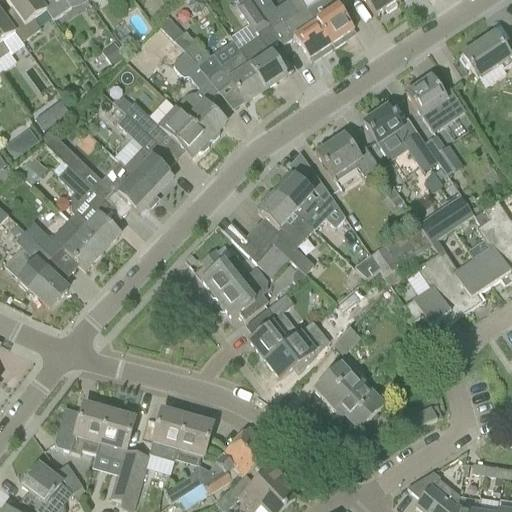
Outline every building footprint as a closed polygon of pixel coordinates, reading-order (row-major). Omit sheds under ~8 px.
[(34,0),(2,0),(13,16),(4,23),(0,17),(0,18),(21,47),(39,34),(32,23),(44,15),(51,25),(52,25),(34,0)] [(80,0),(83,2),(81,0),(34,0),(52,25),(70,11),(64,0),(80,0)] [(266,30),(263,26),(246,0),(239,0),(234,3),(237,8),(234,10),(253,39),(266,30)] [(264,0),(246,0),(263,26),(266,30),(277,46),(280,51),(293,43),(308,65),(318,58),(320,61),(331,54),(329,50),(330,50),(306,14),(300,5),(296,0),(293,0),(287,4),(273,13),(264,0)] [(328,0),(326,0),(306,14),(330,50),(333,53),(344,46),(341,42),(352,35),(336,12),(328,0)] [(394,7),(395,6),(391,0),(360,0),(374,20),(384,14),(386,17),(396,10),(394,7)] [(190,2),(187,9),(191,16),(199,15),(203,8),(198,1),(190,2)] [(0,62),(8,57),(10,59),(22,50),(20,47),(21,47),(0,18),(0,62)] [(184,35),(171,46),(175,49),(189,63),(196,73),(212,91),(225,80),(233,92),(244,108),(245,108),(244,107),(263,94),(232,48),(212,61),(209,64),(192,43),(191,44),(184,35)] [(493,39),(458,62),(459,63),(462,61),(478,85),(499,71),(502,75),(511,68),(511,66),(504,56),(493,39)] [(285,81),(266,53),(258,40),(237,53),(233,48),(232,48),(263,94),(283,81),(284,82),(285,81)] [(194,71),(181,56),(172,46),(165,58),(172,64),(172,65),(171,68),(172,72),(177,78),(181,80),(185,79),(197,93),(192,98),(187,98),(183,100),(178,106),(176,110),(176,115),(208,146),(209,145),(213,145),(218,139),(218,135),(216,133),(222,127),(223,127),(224,127),(203,107),(215,95),(212,91),(195,71),(194,71)] [(141,79),(154,65),(140,52),(127,66),(141,79)] [(440,99),(429,82),(404,98),(430,138),(463,116),(449,94),(440,99)] [(145,138),(154,128),(132,107),(123,117),(124,118),(145,138)] [(421,176),(435,167),(406,124),(398,129),(385,111),(384,112),(385,112),(375,119),(370,118),(364,122),(364,126),(363,127),(362,126),(361,127),(388,167),(389,166),(387,163),(404,151),(421,176)] [(208,146),(176,115),(175,114),(158,132),(190,162),(191,161),(190,161),(196,155),(198,156),(202,156),(208,150),(208,146)] [(47,115),(33,125),(41,135),(55,125),(47,115)] [(124,118),(116,127),(140,151),(147,157),(155,148),(145,138),(124,118)] [(364,152),(355,158),(342,140),(315,158),(334,187),(356,173),(362,183),(371,177),(382,195),(390,190),(373,165),(364,152)] [(53,141),(44,150),(59,164),(59,165),(61,167),(67,173),(79,184),(88,175),(53,141)] [(444,153),(435,141),(423,149),(446,182),(461,171),(447,151),(444,153)] [(136,155),(122,171),(153,200),(169,183),(170,184),(171,183),(164,176),(151,164),(139,152),(138,153),(136,155)] [(117,167),(91,195),(108,210),(117,200),(137,219),(138,218),(137,217),(143,211),(146,213),(150,213),(155,207),(155,203),(153,201),(153,200),(121,171),(117,167)] [(270,195),(269,196),(302,227),(303,226),(312,235),(323,223),(334,234),(344,223),(326,196),(309,172),(298,182),(317,201),(314,203),(290,180),(289,181),(273,198),(270,195)] [(108,210),(80,185),(79,184),(67,173),(57,183),(73,198),(70,201),(71,217),(73,220),(68,226),(58,217),(100,257),(116,239),(117,240),(118,239),(98,220),(108,210)] [(427,187),(424,190),(430,200),(426,203),(431,210),(447,199),(442,192),(441,193),(431,178),(425,184),(427,187)] [(303,226),(302,227),(269,196),(267,196),(261,202),(260,206),(264,209),(257,215),(256,216),(277,235),(280,240),(270,250),(288,266),(288,265),(303,279),(312,269),(295,254),(312,235),(303,226)] [(511,231),(495,206),(482,215),(489,224),(511,259),(511,231)] [(511,285),(511,259),(489,224),(482,215),(473,221),(480,230),(474,234),(487,253),(471,264),(489,291),(499,284),(504,291),(511,285)] [(24,236),(23,237),(50,261),(59,251),(78,269),(84,275),(85,274),(84,273),(100,257),(58,217),(47,229),(42,235),(33,227),(24,236)] [(398,271),(429,250),(415,229),(368,261),(377,275),(388,291),(404,280),(398,271)] [(280,275),(262,259),(237,236),(229,245),(272,284),(280,275)] [(41,271),(50,261),(23,237),(14,247),(34,265),(16,284),(27,295),(28,294),(47,312),(47,313),(48,313),(66,294),(65,293),(45,275),(46,275),(41,271)] [(471,264),(455,275),(435,246),(429,250),(436,260),(429,264),(464,317),(480,307),(476,300),(489,291),(471,264)] [(280,275),(288,266),(270,250),(262,259),(280,275)] [(233,259),(222,267),(213,256),(201,266),(203,269),(193,277),(200,286),(201,286),(207,293),(206,297),(211,303),(215,303),(216,304),(245,281),(256,275),(254,273),(248,278),(233,259)] [(367,261),(352,273),(365,285),(377,275),(368,261),(367,261)] [(448,328),(464,317),(429,264),(414,274),(428,294),(403,311),(413,326),(422,320),(429,331),(443,322),(448,328)] [(264,296),(265,287),(256,275),(245,281),(216,304),(216,305),(215,308),(220,314),(224,314),(231,323),(237,318),(243,326),(266,308),(260,299),(264,296)] [(284,299),(246,329),(255,340),(248,346),(248,347),(249,346),(264,364),(296,339),(280,320),(293,310),(284,299)] [(358,342),(348,334),(331,352),(341,361),(358,342)] [(296,339),(264,364),(278,383),(277,383),(278,384),(299,367),(304,373),(314,362),(307,352),(311,349),(300,336),(296,339)] [(306,384),(315,392),(335,370),(327,362),(306,384)] [(352,378),(356,374),(346,363),(313,395),(334,417),(336,415),(363,389),(352,378)] [(356,436),(383,410),(374,400),(363,389),(336,415),(356,436)] [(380,395),(374,400),(383,410),(389,404),(380,395)] [(406,437),(441,422),(436,409),(401,424),(406,437)] [(94,459),(107,417),(82,410),(80,418),(63,414),(53,448),(56,452),(69,456),(69,457),(79,460),(80,456),(94,459)] [(172,467),(173,465),(185,423),(160,416),(147,460),(172,467)] [(107,417),(94,459),(112,464),(114,459),(122,461),(124,455),(133,425),(107,417)] [(185,423),(176,456),(201,463),(205,450),(211,431),(185,423)] [(242,481),(244,480),(269,456),(247,433),(214,464),(213,465),(221,475),(201,488),(207,500),(229,486),(238,477),(242,481)] [(132,511),(142,481),(147,462),(134,458),(131,469),(118,511),(132,511)] [(201,488),(221,475),(213,465),(208,477),(199,471),(199,472),(197,472),(186,483),(163,498),(169,508),(201,488)] [(117,480),(111,504),(119,506),(117,511),(118,511),(131,469),(121,466),(117,480)] [(68,495),(70,499),(80,492),(66,469),(56,476),(68,495)] [(36,470),(20,491),(21,492),(22,491),(27,495),(34,500),(24,511),(62,511),(62,509),(69,499),(70,499),(68,495),(61,489),(53,483),(36,471),(37,470),(36,470)] [(280,490),(285,485),(271,470),(252,488),(244,480),(242,481),(213,509),(216,511),(229,511),(238,503),(246,511),(257,511),(258,511),(285,511),(293,504),(280,490)] [(483,480),(484,472),(472,470),(471,478),(483,480)] [(494,481),(496,474),(484,472),(483,480),(494,481)] [(438,484),(439,483),(432,477),(406,493),(419,505),(414,511),(415,511),(456,511),(458,500),(438,484)] [(498,504),(498,506),(479,503),(477,511),(497,511),(499,504),(498,504)]
